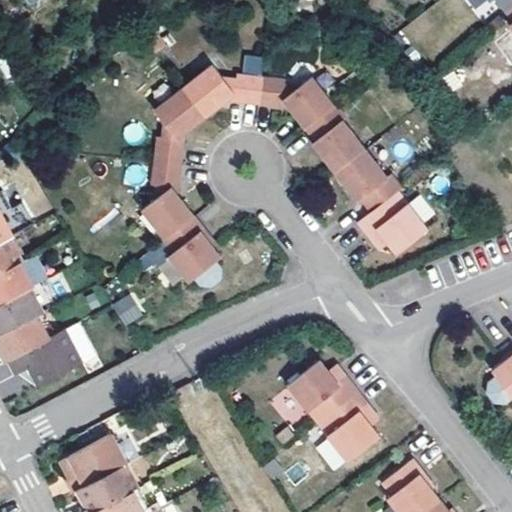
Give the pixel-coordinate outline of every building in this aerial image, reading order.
[(388,161),(385,163),(361,133),(364,130),(344,104),(340,107),(324,85),(301,82),(303,66),(242,57),(240,73),(214,69),(211,65),(170,97),(173,101),(171,124),(154,122),(146,184),(162,186),(159,213),(176,235),(170,240),(185,259),(182,262),(196,279),(202,274),(209,282),(218,284),(228,276),(229,267),(223,258),(228,254),(217,240),(211,233),(215,231),(185,192),(194,127),(234,96),(298,105),(325,140),(335,153),(331,156),(355,186),(359,183),(370,198),(379,210),(366,220),(382,241),(390,234),(395,241),(404,253),(435,229),(405,190),(409,187),(388,161)] [(335,153),(325,140),(322,143),(331,156),(335,153)] [(370,198),(359,183),(355,186),(366,200),(370,198)] [(0,245),(14,239),(17,237),(7,219),(0,223),(0,196),(1,194),(0,193),(0,245)] [(220,238),(215,231),(211,233),(217,240),(220,238)] [(395,241),(390,234),(382,241),(387,247),(395,241)] [(17,237),(14,239),(26,262),(32,259),(19,236),(17,237)] [(0,276),(25,263),(26,262),(14,239),(0,245),(0,276)] [(140,254),(144,268),(166,263),(162,249),(140,254)] [(25,263),(0,276),(0,305),(35,287),(37,286),(25,263)] [(0,335),(41,315),(48,311),(35,287),(0,305),(0,335)] [(125,326),(144,315),(132,293),(112,304),(125,326)] [(41,315),(54,338),(60,335),(48,311),(41,315)] [(41,315),(0,335),(0,342),(3,348),(5,347),(19,340),(26,353),(54,338),(41,315)] [(33,368),(43,385),(87,363),(70,329),(60,335),(54,338),(26,353),(13,360),(20,374),(33,368)] [(13,360),(26,353),(19,340),(5,347),(7,350),(13,360)] [(383,408),(351,368),(343,375),(337,368),(328,356),(297,380),(357,457),(387,433),(379,422),(374,415),(383,408)] [(351,368),(346,361),(337,368),(343,375),(351,368)] [(511,361),(499,371),(504,377),(497,382),(494,392),(502,402),(511,402),(511,361)] [(190,385),(189,383),(174,391),(175,392),(179,399),(194,392),(190,385)] [(273,396),(284,421),(301,414),(290,389),(273,396)] [(387,415),(383,408),(374,415),(379,422),(387,415)] [(113,427),(106,414),(77,430),(84,442),(113,427)] [(86,463),(80,466),(68,472),(74,485),(79,483),(126,458),(128,457),(113,427),(84,442),(70,449),(77,461),(83,458),(86,463)] [(126,458),(140,482),(141,481),(145,479),(132,454),(128,457),(126,458)] [(457,511),(456,511),(437,485),(432,479),(435,476),(420,456),(388,481),(403,501),(399,504),(405,511),(457,511)] [(106,500),(134,485),(140,482),(126,458),(79,483),(92,508),(95,506),(106,500)] [(140,482),(134,485),(146,508),(153,504),(141,481),(140,482)] [(134,485),(106,500),(112,511),(109,511),(138,511),(146,508),(134,485)] [(95,506),(98,511),(109,511),(112,511),(106,500),(95,506)] [(167,511),(162,500),(155,503),(160,511),(167,511)] [(146,508),(138,511),(160,511),(155,503),(153,504),(146,508)]
